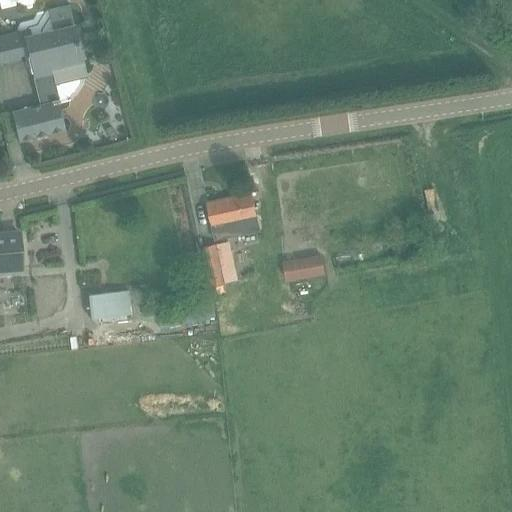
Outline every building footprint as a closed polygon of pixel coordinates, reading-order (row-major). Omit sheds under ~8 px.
[(63,129),(58,110),(56,103),(57,103),(50,72),(82,65),(67,5),(46,10),(52,31),(30,36),(29,31),(0,37),(0,63),(29,57),(41,106),(12,113),(19,140),(63,129)] [(207,202),(211,222),(215,240),(259,231),(251,193),(207,202)] [(0,269),(20,268),(19,253),(18,233),(0,234),(0,269)] [(203,248),(211,288),(228,284),(230,280),(229,271),(225,269),(221,270),(215,246),(203,248)] [(284,262),(287,282),(325,276),(322,256),(284,262)] [(127,290),(88,295),(91,320),(130,315),(127,290)] [(214,302),(158,314),(162,328),(217,316),(214,302)]
